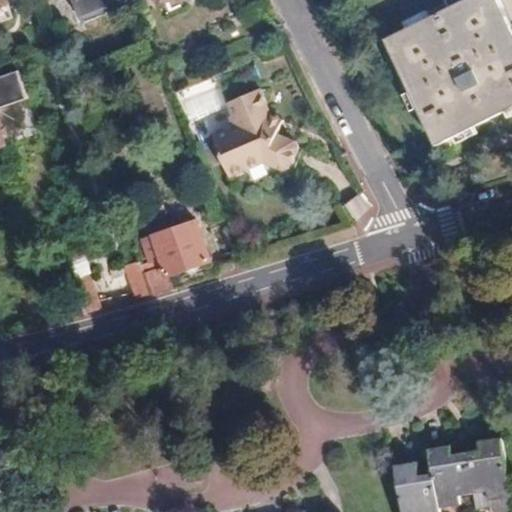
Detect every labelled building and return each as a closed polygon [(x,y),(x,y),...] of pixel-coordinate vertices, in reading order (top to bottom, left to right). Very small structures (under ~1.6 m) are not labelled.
[(0,0),(0,22),(14,18),(8,1),(9,0),(0,0)] [(76,0),(84,20),(124,5),(122,0),(76,0)] [(511,0),(465,0),(388,38),(441,145),(511,109),(511,0)] [(232,176),(267,161),(286,170),(291,168),(296,157),(300,147),(297,141),(279,134),(281,130),(266,121),(264,115),(271,112),(262,88),(229,102),(239,124),(215,135),(232,176)] [(285,120),(271,112),(264,115),(266,121),(281,130),(285,120)] [(0,117),(0,146),(9,144),(0,117)] [(174,289),(169,276),(191,269),(212,261),(197,220),(155,235),(156,238),(144,242),(152,263),(144,266),(154,292),(155,294),(174,289)] [(138,298),(154,292),(144,266),(142,260),(111,272),(114,281),(124,277),(123,273),(127,272),(133,287),(138,298)] [(74,280),(85,312),(100,308),(87,275),(74,280)] [(511,497),(503,438),(493,439),(480,441),(482,450),(468,453),(475,493),(489,491),(490,501),(511,497)] [(435,473),(441,507),(462,504),(461,495),(475,493),(468,453),(454,455),(452,446),(443,447),(430,449),(435,473)] [(396,466),(403,511),(441,511),(441,507),(435,473),(421,476),(419,462),(404,464),(396,466)] [(511,511),(511,497),(490,501),(489,491),(475,493),(477,510),(491,508),(491,511),(511,511)]
